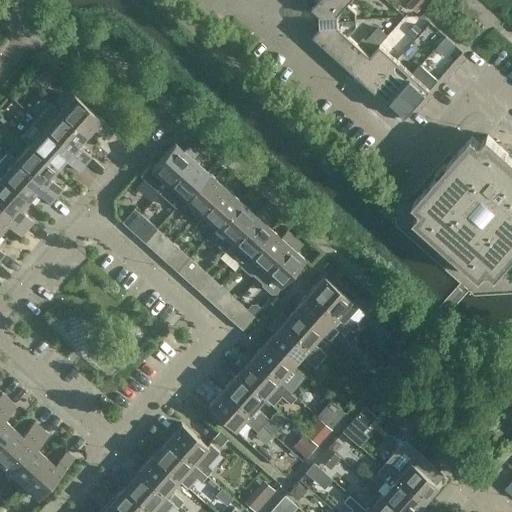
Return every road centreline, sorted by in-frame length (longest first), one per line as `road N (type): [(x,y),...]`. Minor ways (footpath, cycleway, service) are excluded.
road 1 (residential): [(506,104),(480,83),(412,158),(260,25)]
road 2 (residential): [(84,217),(211,330),(111,441)]
road 3 (residential): [(111,441),(0,342)]
road 4 (residential): [(0,311),(84,217)]
